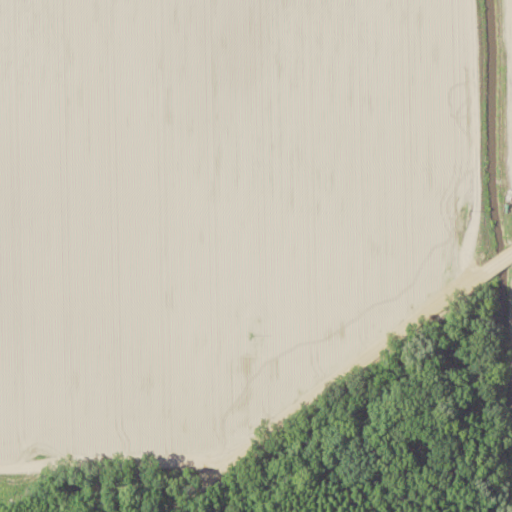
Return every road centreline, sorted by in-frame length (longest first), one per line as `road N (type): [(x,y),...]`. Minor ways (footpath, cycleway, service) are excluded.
road 1 (residential): [(195,479),(54,0)]
road 2 (residential): [(511,231),(153,511)]
